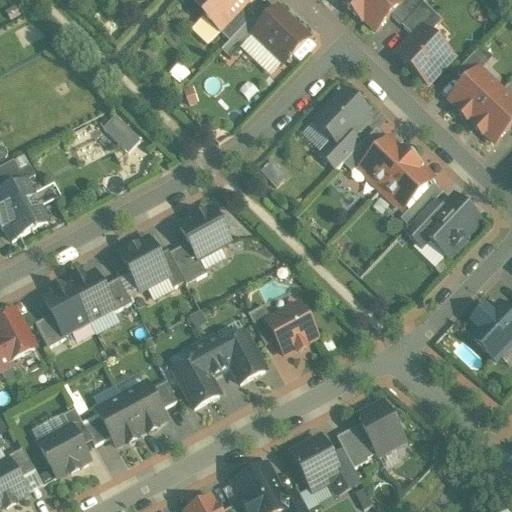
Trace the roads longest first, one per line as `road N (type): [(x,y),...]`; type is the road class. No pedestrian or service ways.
road 1 (residential): [(0,280),(205,164),(346,48)]
road 2 (residential): [(395,360),(110,511)]
road 3 (residential): [(511,210),(346,48)]
road 4 (residential): [(395,360),(511,236)]
road 5 (residential): [(395,360),(489,447)]
